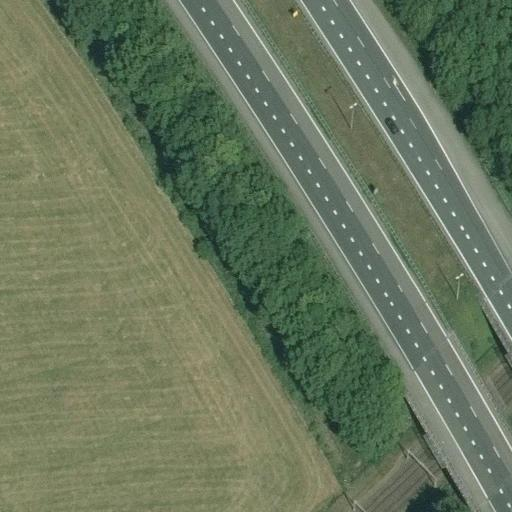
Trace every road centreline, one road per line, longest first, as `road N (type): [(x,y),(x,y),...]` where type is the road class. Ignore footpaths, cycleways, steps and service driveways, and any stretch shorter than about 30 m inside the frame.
road 1 (motorway): [(214,0),(348,204),(511,484)]
road 2 (motorway): [(511,312),(318,0)]
